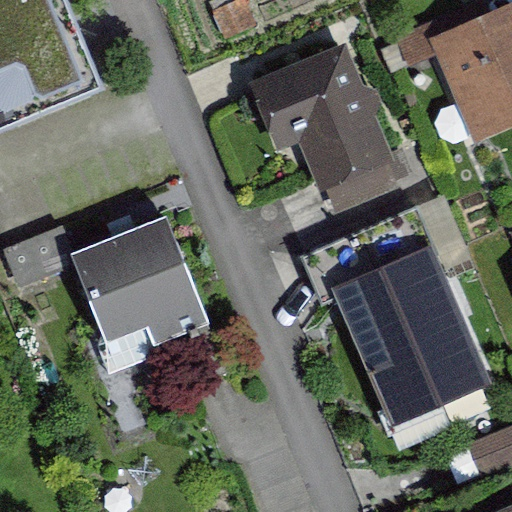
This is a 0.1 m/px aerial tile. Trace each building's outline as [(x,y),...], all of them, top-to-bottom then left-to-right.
[(0,0),(0,131),(104,89),(67,0),(0,0)] [(511,15),(432,49),(475,150),(511,135),(511,15)] [(346,43),(249,81),(278,155),(305,145),(329,208),(399,181),(346,43)] [(157,341),(175,334),(195,385),(227,372),(207,321),(166,218),(74,254),(103,326),(101,326),(96,339),(111,377),(163,356),(157,341)] [(62,259),(50,231),(4,249),(15,278),(62,259)] [(429,247),(335,286),(395,430),(489,390),(429,247)]
